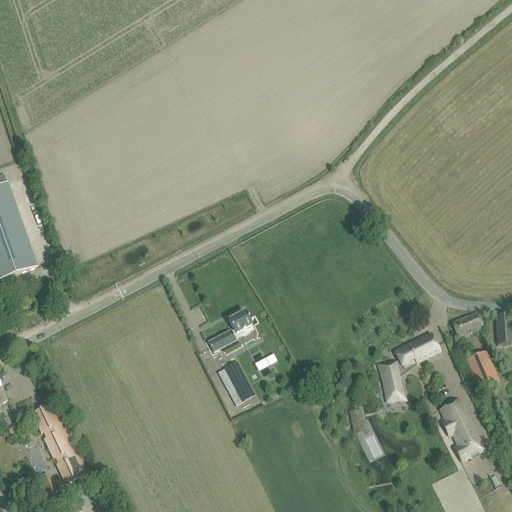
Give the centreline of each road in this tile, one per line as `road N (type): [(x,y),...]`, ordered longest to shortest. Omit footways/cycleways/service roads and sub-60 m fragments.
road 1 (unclassified): [(0,355),(323,190),(354,196),(444,300),(511,306)]
road 2 (track): [(511,11),(380,127),(335,189)]
